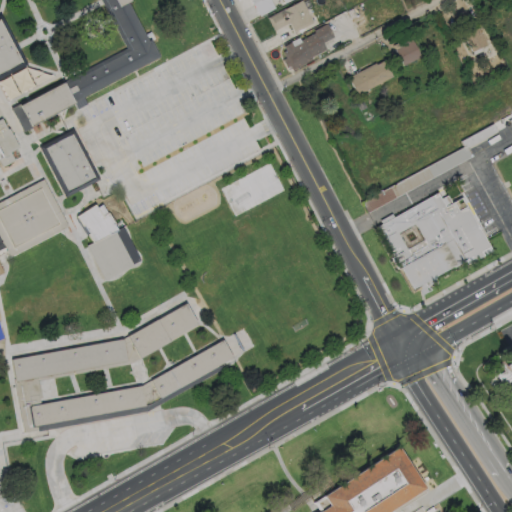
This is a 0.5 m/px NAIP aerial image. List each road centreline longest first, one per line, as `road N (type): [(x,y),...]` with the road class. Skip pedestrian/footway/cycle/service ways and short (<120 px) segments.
road 1 (tertiary): [(403,347),(220,0)]
road 2 (secondary): [(300,404),(108,511)]
road 3 (residential): [(268,91),(440,0)]
road 4 (secondary): [(403,347),(414,382),(498,511)]
road 5 (secondary): [(507,468),(446,374),(403,347)]
road 6 (secondary): [(511,270),(445,307),(403,347)]
